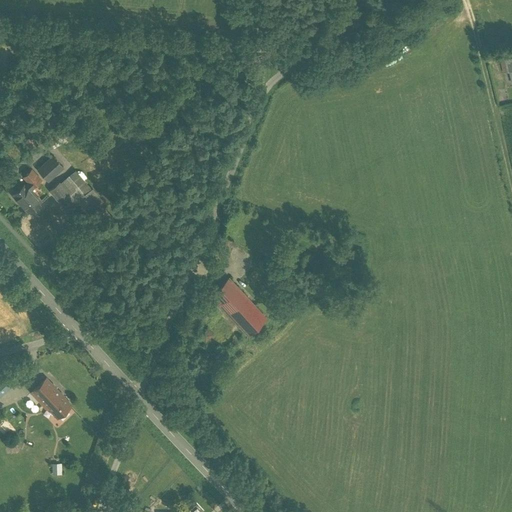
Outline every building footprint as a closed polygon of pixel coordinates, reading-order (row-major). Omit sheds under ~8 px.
[(511,59),(502,61),(505,76),(510,75),(511,80),(511,59)] [(68,175),(50,156),(11,194),(30,213),(50,194),(76,222),(106,194),(79,165),(68,175)] [(268,316),(226,277),(208,296),(251,335),(268,316)] [(79,415),(45,377),(25,395),(58,433),(79,415)] [(62,464),(53,464),(53,477),(62,477),(62,464)]
